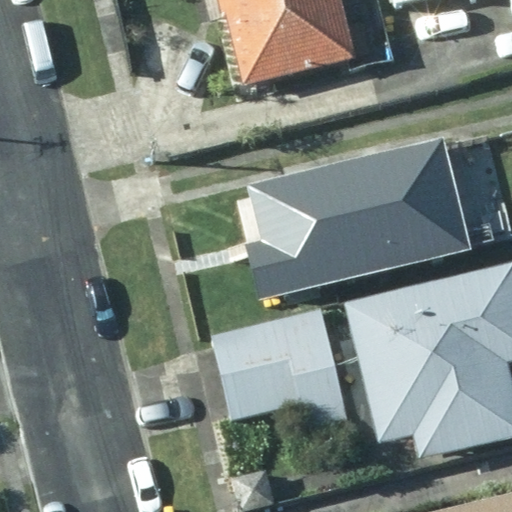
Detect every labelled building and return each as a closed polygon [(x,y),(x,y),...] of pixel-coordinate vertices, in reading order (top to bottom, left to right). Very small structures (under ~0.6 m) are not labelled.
[(209,0),(236,98),(345,69),(326,0),(209,0)] [(511,0),(384,0),(389,17),(460,0),(498,0),(505,26),(511,24),(511,0)] [(459,262),(432,153),(291,188),(318,296),(459,262)] [(511,293),(510,282),(333,325),(370,457),(403,449),(409,473),(511,450),(511,448),(497,375),(511,372),(511,293)] [(293,439),(338,428),(311,321),(201,349),(223,431),(287,414),(293,439)] [(511,511),(511,503),(475,511),(511,511)]
